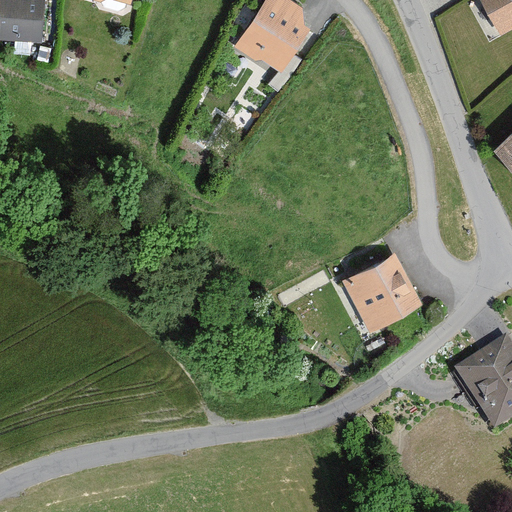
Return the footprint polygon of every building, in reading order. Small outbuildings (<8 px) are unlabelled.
[(48,0),(0,0),(0,7),(0,36),(44,41),(48,0)] [(300,2),(297,0),(261,0),(235,45),(282,73),(310,27),(300,2)] [(511,0),(483,0),(501,30),(511,23),(511,0)] [(511,127),(494,146),(511,164),(511,127)] [(393,246),(340,273),(368,326),(421,299),(393,246)] [(511,344),(504,333),(451,367),(489,427),(511,412),(511,344)]
